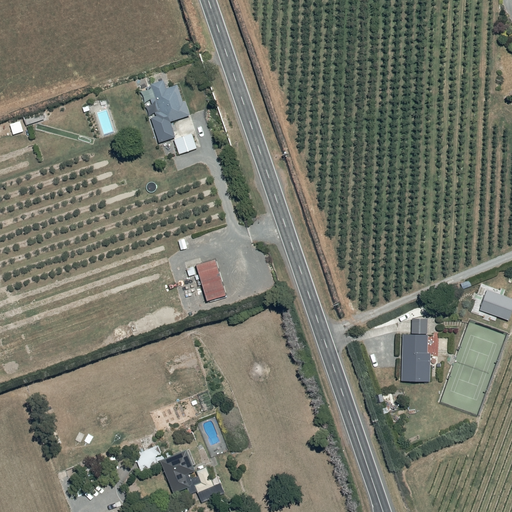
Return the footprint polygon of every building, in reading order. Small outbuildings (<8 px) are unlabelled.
[(159,72),(143,77),(147,89),(139,92),(142,103),(150,100),(155,116),(149,118),(158,143),(174,138),(169,123),(189,117),(183,102),(182,102),(176,86),(167,89),(165,81),(162,82),(159,72)] [(45,107),(22,115),(25,125),(49,118),(45,107)] [(194,133),(173,140),(178,155),(198,149),(194,133)] [(186,239),(179,240),(180,250),(187,249),(186,239)] [(189,276),(197,274),(205,303),(228,296),(214,251),(201,255),(201,257),(185,262),(189,276)] [(269,278),(263,263),(250,268),(255,283),(269,278)] [(468,279),(456,283),(459,291),(471,286),(468,279)] [(411,335),(401,335),(399,380),(428,382),(429,367),(436,367),(436,354),(426,353),(428,319),(412,318),(411,335)] [(194,469),(186,448),(158,460),(172,493),(184,488),(187,496),(196,492),(202,504),(225,494),(217,476),(211,479),(204,465),(198,468),(194,469)]
